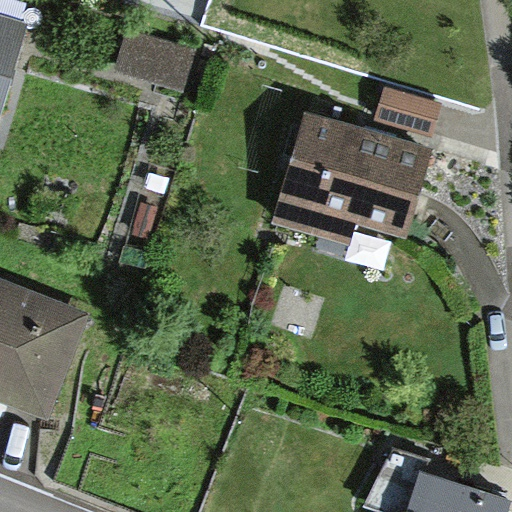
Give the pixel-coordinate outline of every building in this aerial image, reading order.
[(0,115),(28,24),(0,15),(0,115)] [(128,29),(115,70),(194,94),(207,54),(128,29)] [(440,104),(387,88),(377,121),(430,137),(440,104)] [(432,150),(305,113),(273,225),(354,248),(360,227),(406,240),(432,150)] [(89,315),(0,279),(0,402),(46,421),(89,315)] [(364,511),(492,511),(497,499),(385,457),(364,511)]
